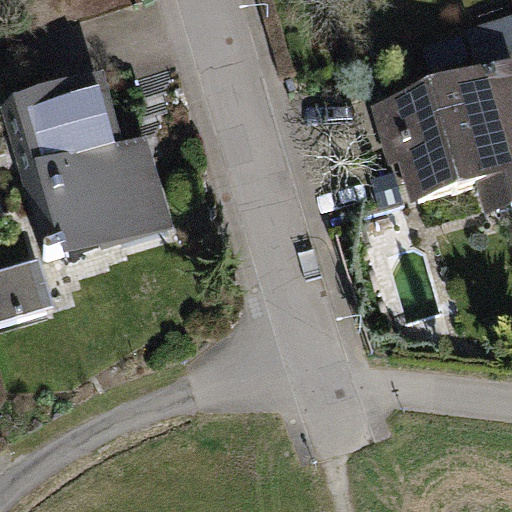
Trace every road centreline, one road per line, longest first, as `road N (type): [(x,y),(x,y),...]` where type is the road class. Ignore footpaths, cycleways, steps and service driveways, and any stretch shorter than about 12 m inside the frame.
road 1 (residential): [(216,0),(345,452)]
road 2 (track): [(0,499),(88,436),(154,407),(321,379)]
